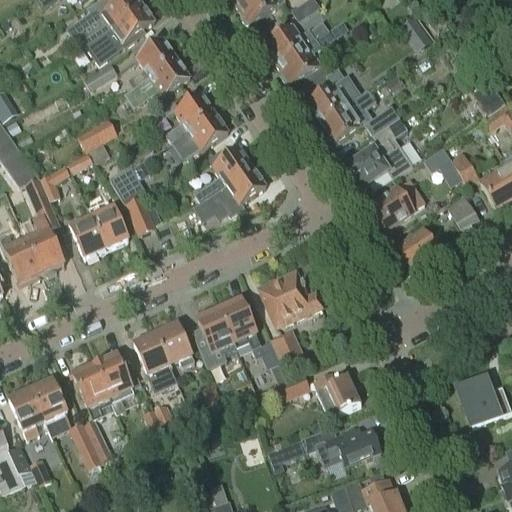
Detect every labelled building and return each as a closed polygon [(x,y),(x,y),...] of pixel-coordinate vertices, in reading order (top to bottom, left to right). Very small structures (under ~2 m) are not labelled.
[(39,0),(36,3),(44,14),(62,1),(63,0),(39,0)] [(90,20),(74,32),(88,52),(94,48),(143,12),(133,0),(129,0),(113,12),(106,2),(86,15),(90,20)] [(227,0),(234,10),(248,0),(227,0)] [(248,0),(234,10),(249,31),(284,7),(278,0),(248,0)] [(309,19),(301,9),(291,16),(298,27),(309,19)] [(432,9),(419,18),(433,38),(446,28),(432,9)] [(143,12),(94,48),(104,62),(153,27),(143,12)] [(417,55),(432,43),(414,19),(398,30),(417,55)] [(290,30),(261,50),(276,71),(326,35),(327,36),(337,29),(331,21),(299,43),(290,30)] [(496,26),(478,33),(483,46),(501,39),(496,26)] [(326,35),(276,71),(290,92),(299,85),(305,95),(331,77),(325,68),(319,72),(310,59),(332,44),(327,36),(326,35)] [(143,74),(126,86),(132,95),(175,64),(162,45),(136,64),(143,74)] [(475,46),(465,53),(479,72),(489,65),(475,46)] [(466,63),(454,72),(461,82),(473,73),(466,63)] [(175,64),(132,95),(124,101),(133,113),(158,96),(162,102),(188,83),(175,64)] [(91,97),(118,80),(111,68),(103,73),(102,73),(83,84),(91,97)] [(312,104),(303,110),(317,131),(368,98),(377,92),(370,82),(339,102),(332,91),(338,87),(331,77),(305,95),(312,104)] [(4,94),(0,96),(0,159),(10,178),(26,169),(1,125),(16,117),(4,94)] [(368,98),(317,131),(331,152),(364,131),(371,142),(398,124),(390,113),(381,119),(368,98)] [(182,130),(165,141),(172,150),(214,120),(200,100),(174,118),(182,130)] [(55,105),(24,121),(29,131),(41,124),(40,123),(53,116),(54,117),(57,115),(57,114),(59,113),(55,105)] [(511,118),(507,110),(478,129),(486,142),(503,130),(509,138),(511,135),(511,118)] [(214,120),(172,150),(178,159),(193,147),(201,157),(227,138),(214,120)] [(372,155),(343,175),(357,197),(386,177),(392,185),(411,173),(393,145),(406,137),(398,124),(371,142),(377,152),(372,155)] [(107,127),(77,144),(85,158),(115,141),(107,127)] [(218,183),(193,201),(198,209),(208,204),(251,173),(238,154),(228,162),(222,153),(206,165),(218,183)] [(441,154),(422,167),(430,179),(449,165),(441,154)] [(86,159),(74,167),(79,176),(91,169),(86,159)] [(462,160),(450,167),(465,194),(478,187),(462,160)] [(511,161),(511,160),(500,167),(505,177),(511,188),(511,161)] [(63,172),(36,186),(49,216),(50,216),(47,209),(58,203),(52,189),(68,180),(63,172)] [(251,173),(208,204),(214,213),(231,202),(238,211),(265,193),(251,173)] [(123,211),(144,199),(137,186),(130,174),(109,185),(123,211)] [(511,188),(505,177),(480,192),(496,220),(511,210),(511,188)] [(36,186),(26,192),(39,221),(49,216),(36,186)] [(381,205),(368,214),(384,238),(412,219),(424,211),(420,205),(408,187),(398,193),(398,194),(387,201),(386,201),(380,204),(381,205)] [(462,200),(444,210),(461,240),(479,230),(462,200)] [(140,205),(124,212),(137,242),(153,235),(140,205)] [(101,215),(89,220),(105,256),(127,246),(113,214),(103,218),(101,215)] [(79,229),(69,234),(83,266),(105,256),(89,220),(77,225),(79,229)] [(38,242),(26,247),(41,281),(42,284),(52,280),(50,276),(63,271),(48,237),(47,238),(42,226),(33,230),(38,242)] [(424,236),(396,254),(411,277),(439,259),(424,236)] [(8,241),(0,244),(0,247),(4,257),(19,290),(41,281),(26,247),(13,253),(8,241)] [(295,278),(257,295),(268,321),(265,322),(270,333),(280,328),(281,331),(321,314),(314,300),(306,303),(295,278)] [(240,306),(218,316),(232,350),(245,344),(250,356),(259,352),(254,340),(255,340),(240,306)] [(200,335),(191,339),(207,376),(226,367),(220,355),(232,350),(218,316),(196,326),(200,335)] [(177,331),(154,341),(168,373),(191,363),(177,331)] [(290,338),(271,347),(273,353),(281,370),(301,361),(290,338)] [(154,341),(133,350),(147,383),(168,373),(154,341)] [(259,352),(250,356),(255,366),(262,362),(268,376),(271,375),(281,370),(273,353),(271,347),(259,352)] [(116,362),(94,372),(109,405),(109,406),(116,421),(124,417),(118,402),(131,396),(116,362)] [(94,372),(72,382),(87,415),(88,415),(92,426),(101,422),(96,411),(109,406),(109,405),(94,372)] [(330,378),(310,388),(314,397),(315,397),(328,425),(359,410),(346,381),(334,386),(330,378)] [(301,381),(272,394),(277,406),(306,393),(301,381)] [(52,386),(30,396),(45,428),(44,428),(49,441),(69,432),(63,420),(66,419),(52,386)] [(483,386),(457,396),(471,433),(511,419),(500,393),(488,398),(483,386)] [(212,391),(201,396),(211,418),(222,413),(212,391)] [(30,396),(8,406),(25,446),(38,441),(34,433),(44,428),(45,428),(30,396)] [(163,412),(152,417),(161,440),(173,435),(163,412)] [(152,417),(141,422),(151,444),(161,440),(152,417)] [(94,425),(82,430),(101,471),(112,465),(94,425)] [(82,430),(69,436),(87,477),(101,471),(82,430)] [(357,434),(323,448),(332,469),(342,465),(345,472),(379,459),(370,436),(360,441),(357,434)] [(0,492),(4,500),(35,486),(19,453),(12,456),(9,450),(6,451),(0,437),(0,492)] [(255,438),(235,445),(242,465),(262,458),(255,438)] [(302,445),(276,455),(280,468),(307,458),(302,445)] [(32,447),(19,453),(35,486),(36,486),(39,493),(50,488),(32,447)] [(511,511),(511,454),(511,455),(511,458),(511,471),(497,477),(503,491),(501,492),(507,507),(509,506),(510,511),(511,511)] [(359,491),(345,497),(351,511),(365,511),(370,510),(370,511),(399,511),(395,500),(394,501),(389,488),(362,499),(359,491)] [(220,491),(209,494),(215,511),(228,511),(227,508),(226,508),(220,491)]
